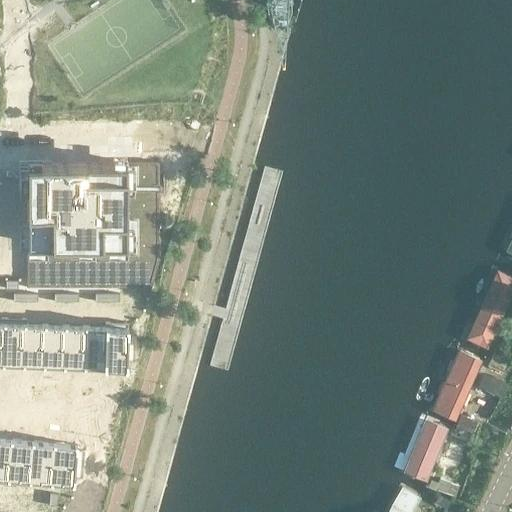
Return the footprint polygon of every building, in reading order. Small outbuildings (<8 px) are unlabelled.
[(160,162),(26,162),(26,243),(26,287),(152,287),(160,257),(160,162)] [(511,290),(511,276),(490,266),(457,338),(484,350),(511,290)] [(6,280),(6,289),(18,288),(18,280),(6,280)] [(25,293),(13,293),(13,301),(25,301),(25,293)] [(37,293),(25,293),(25,301),(37,301),(37,293)] [(54,293),(54,301),(66,301),(66,293),(54,293)] [(78,293),(66,293),(66,301),(78,301),(78,293)] [(107,293),(95,293),(95,301),(107,301),(107,293)] [(107,293),(107,301),(119,301),(119,293),(107,293)] [(4,318),(3,364),(23,365),(24,324),(26,324),(26,319),(4,318)] [(106,326),(105,368),(126,369),(128,322),(105,322),(105,326),(106,326)] [(24,324),(23,365),(43,366),(45,325),(26,324),(24,324)] [(45,325),(43,366),(64,366),(65,325),(45,325)] [(65,325),(64,366),(84,367),(86,326),(65,325)] [(86,326),(84,367),(105,368),(106,326),(105,326),(86,326)] [(481,361),(456,350),(429,412),(454,423),(481,361)] [(504,370),(508,356),(495,352),(490,366),(504,370)] [(480,386),(502,392),(506,380),(484,373),(480,386)] [(447,432),(426,423),(404,474),(425,483),(447,432)] [(0,438),(0,482),(7,483),(11,439),(0,438)] [(11,439),(7,483),(30,485),(30,481),(29,480),(32,441),(11,439)] [(32,441),(29,480),(30,481),(51,482),(54,443),(32,441)] [(54,443),(51,482),(74,484),(77,445),(54,443)] [(375,511),(412,511),(422,497),(396,481),(375,511)] [(50,493),(49,505),(57,505),(58,493),(50,493)]
